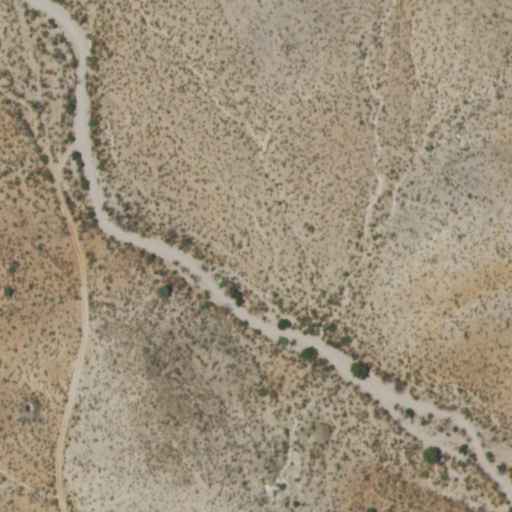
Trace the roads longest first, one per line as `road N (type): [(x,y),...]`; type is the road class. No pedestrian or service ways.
road 1 (track): [(511,490),(463,425),(355,378),(302,338),(249,319),(177,255),(104,222),(82,135),(80,49),(64,22),(34,0)]
road 2 (track): [(62,511),(56,462),(83,341),(83,284),(57,171),(82,135)]
